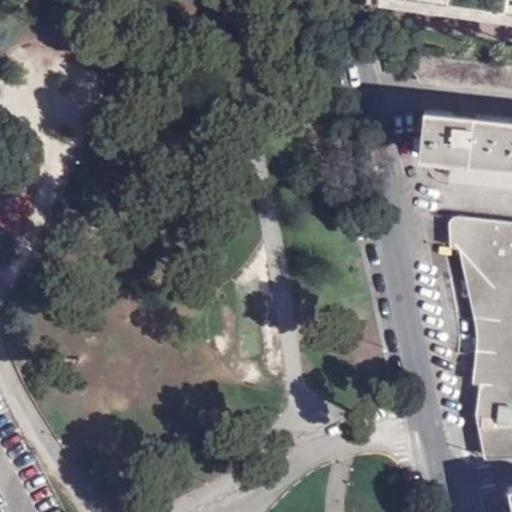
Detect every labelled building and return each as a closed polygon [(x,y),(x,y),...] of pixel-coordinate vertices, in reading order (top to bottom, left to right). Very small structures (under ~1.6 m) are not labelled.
[(511,0),(376,0),(376,3),(511,20),(511,0)] [(511,91),(511,66),(492,64),(417,55),(408,60),(404,65),(421,82),(511,91)] [(511,121),(429,113),(425,155),(453,159),(452,167),(450,184),(511,190),(511,121)] [(0,230),(24,235),(31,197),(0,190),(0,230)] [(498,246),(480,414),(487,456),(511,454),(511,219),(505,218),(457,214),(454,241),(498,246)]
